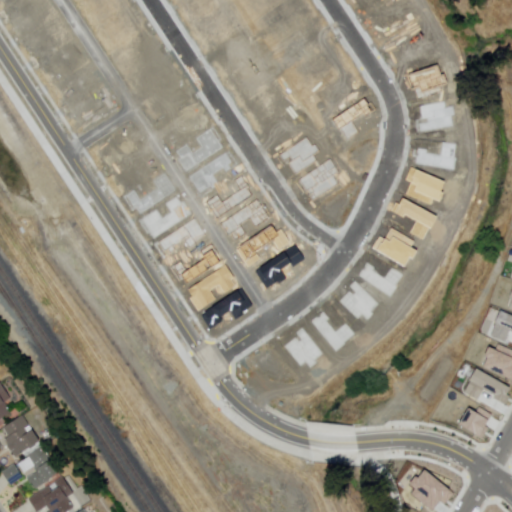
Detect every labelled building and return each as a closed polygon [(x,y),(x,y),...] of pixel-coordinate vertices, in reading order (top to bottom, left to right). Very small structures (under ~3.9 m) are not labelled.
[(0,384),(2,383),(14,400),(8,404),(15,414),(0,423),(0,384)] [(31,427),(27,430),(31,435),(35,432),(43,443),(19,459),(7,441),(13,437),(8,429),(25,418),(31,427)] [(46,447),(64,474),(38,491),(31,479),(39,473),(37,470),(41,468),(37,463),(36,464),(31,457),(46,447)] [(17,466),(26,479),(14,487),(5,473),(17,466)] [(65,478),(77,495),(71,500),(77,509),(72,511),(52,511),(50,508),(43,511),(38,511),(32,501),(52,487),(56,494),(61,490),(57,484),(65,478)]
